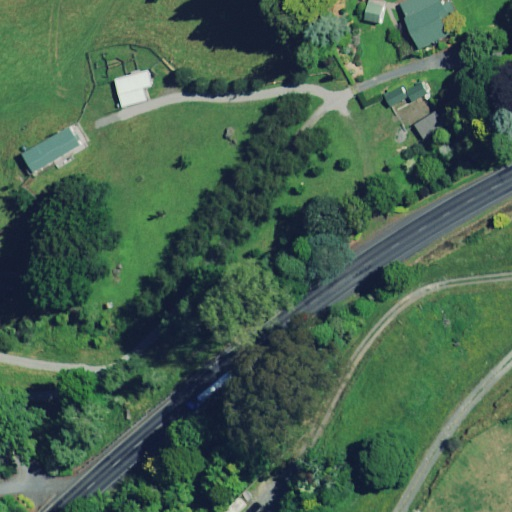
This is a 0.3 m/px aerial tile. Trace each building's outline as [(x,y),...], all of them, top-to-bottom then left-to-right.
[(442,0),(410,0),(400,5),(423,50),(459,32),(442,0)] [(385,5),(367,3),(365,21),(382,23),(385,5)] [(153,86),(149,71),(117,80),(124,107),(149,100),(145,88),(153,86)] [(406,91),(409,97),(410,96),(414,103),(431,93),(424,81),(406,91)] [(409,97),(406,91),(403,86),(385,95),(393,109),(405,102),(404,100),(409,97)] [(447,126),(437,111),(409,129),(418,144),(447,126)] [(38,173),(54,163),(58,169),(75,158),(71,153),(84,145),(73,127),(27,155),(38,173)]
